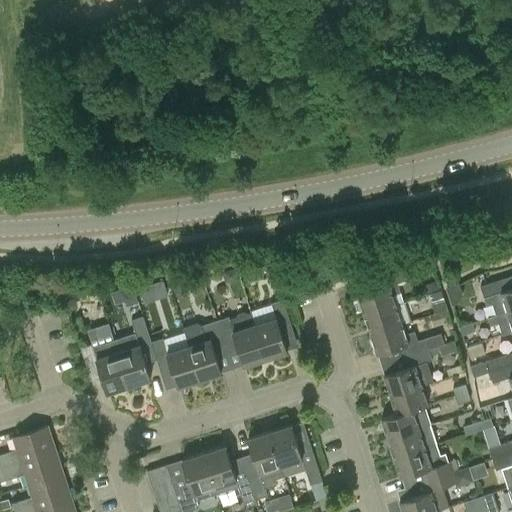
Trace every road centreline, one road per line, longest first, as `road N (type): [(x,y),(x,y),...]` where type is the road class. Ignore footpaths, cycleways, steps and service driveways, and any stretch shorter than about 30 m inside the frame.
road 1 (secondary): [(0,229),(323,191),(511,146)]
road 2 (residential): [(335,393),(312,390),(145,439),(58,400)]
road 3 (residential): [(376,511),(335,393)]
